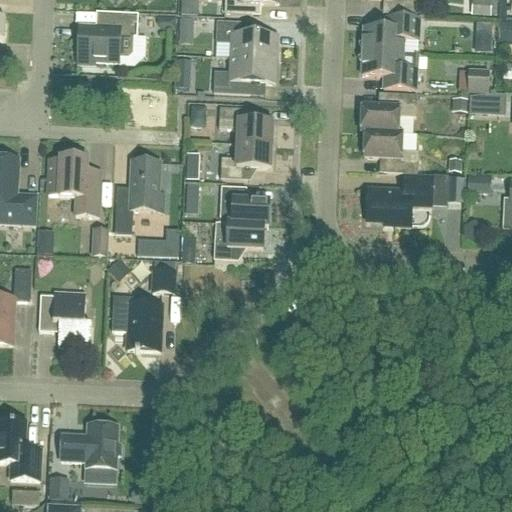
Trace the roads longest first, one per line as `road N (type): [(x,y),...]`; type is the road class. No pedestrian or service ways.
road 1 (residential): [(322,259),(171,391),(141,401),(0,397)]
road 2 (residential): [(322,259),(333,0)]
road 3 (residential): [(511,267),(322,259)]
road 4 (residential): [(179,141),(38,136)]
road 5 (residential): [(38,136),(46,0)]
